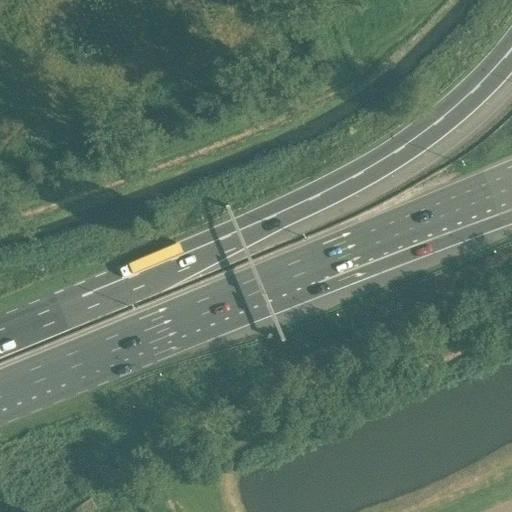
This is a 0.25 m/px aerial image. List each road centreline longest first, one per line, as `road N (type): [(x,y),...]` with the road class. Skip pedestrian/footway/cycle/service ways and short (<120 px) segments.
road 1 (trunk): [(511,53),(442,123),(330,194),(0,336)]
road 2 (trunk): [(0,389),(511,181)]
